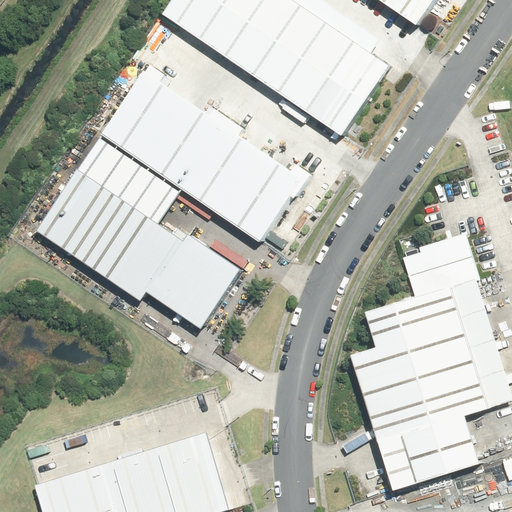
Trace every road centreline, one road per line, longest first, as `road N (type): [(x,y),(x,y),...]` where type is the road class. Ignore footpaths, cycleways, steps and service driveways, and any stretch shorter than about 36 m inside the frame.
road 1 (unclassified): [(303,511),(294,454),(313,319),(352,235),(510,0)]
road 2 (unknown): [(459,78),(511,316)]
